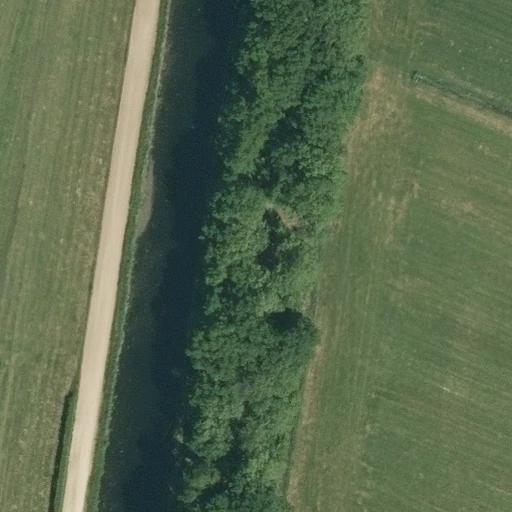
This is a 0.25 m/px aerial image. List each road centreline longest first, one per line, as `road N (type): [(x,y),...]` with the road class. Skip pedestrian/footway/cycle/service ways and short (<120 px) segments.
road 1 (track): [(180,511),(256,0)]
road 2 (track): [(75,511),(150,0)]
